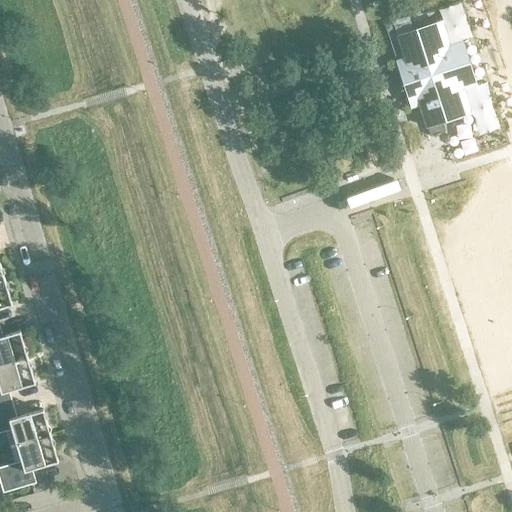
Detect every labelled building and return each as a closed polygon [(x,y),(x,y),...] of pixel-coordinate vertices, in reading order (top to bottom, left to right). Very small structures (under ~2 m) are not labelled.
[(409,18),(393,23),(404,59),(397,62),(402,77),(396,79),(400,93),(406,91),(411,107),(419,105),(426,128),(464,115),(454,85),(473,79),(464,49),(445,55),(435,24),(413,31),(409,18)] [(357,191),(372,184),(369,175),(353,182),(357,191)] [(4,279),(0,280),(0,308),(12,305),(4,279)] [(379,307),(380,317),(401,315),(400,305),(379,307)] [(0,365),(27,357),(20,331),(0,336),(0,365)] [(0,407),(13,404),(9,391),(35,383),(27,357),(0,365),(0,407)] [(0,433),(6,432),(10,447),(50,436),(43,409),(17,417),(13,404),(0,407),(0,433)] [(58,462),(50,436),(10,447),(15,463),(0,467),(0,483),(3,493),(36,483),(32,469),(58,462)]
